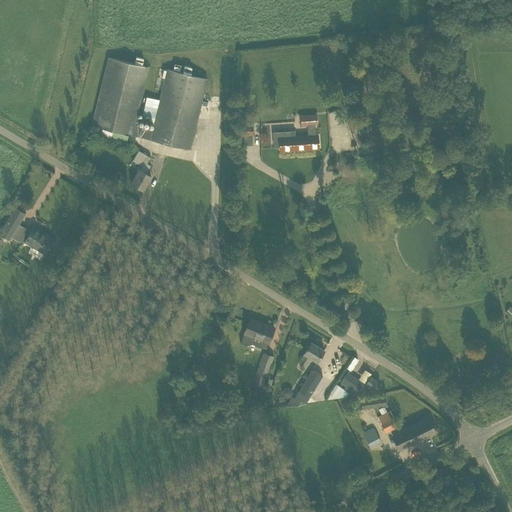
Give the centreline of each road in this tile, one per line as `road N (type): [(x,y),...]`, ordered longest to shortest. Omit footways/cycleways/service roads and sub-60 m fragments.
road 1 (unclassified): [(469,441),(416,382),(241,269),(0,132)]
road 2 (unclassified): [(328,511),(469,441)]
